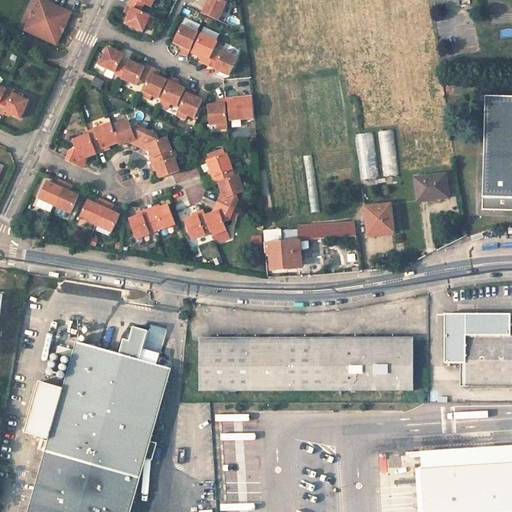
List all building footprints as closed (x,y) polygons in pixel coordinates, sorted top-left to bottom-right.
[(53,4),(45,0),(37,0),(24,29),(38,36),(39,34),(37,33),(35,32),(34,31),(33,30),(32,29),(31,27),(31,26),(30,23),(30,22),(31,20),(31,19),(31,18),(34,19),(37,11),(35,10),(35,9),(36,8),(37,7),(39,6),(40,5),(41,4),(43,4),(44,3),(46,3),(47,3),(49,4),(50,4),(52,5),(53,4)] [(129,0),(129,1),(127,5),(140,12),(143,5),(150,8),(153,0),(129,0)] [(207,0),(205,4),(201,15),(204,17),(217,23),(226,4),(219,0),(207,0)] [(68,13),(69,11),(53,4),(52,5),(50,4),(49,4),(47,3),(46,3),(44,3),(43,4),(41,4),(40,5),(39,6),(37,7),(36,8),(35,9),(35,10),(37,11),(34,19),(31,18),(31,19),(31,20),(30,22),(30,23),(31,26),(31,27),(32,29),(33,30),(34,31),(35,32),(37,33),(39,34),(38,36),(54,43),(55,42),(56,40),(56,38),(56,36),(56,33),(55,31),(54,29),(53,28),(57,20),(58,20),(60,19),(62,19),(64,18),(66,16),(67,15),(68,13)] [(124,24),(142,32),(145,26),(151,29),(155,19),(140,12),(127,5),(126,9),(124,13),(128,15),(124,24)] [(71,12),(69,11),(68,13),(67,15),(66,16),(64,18),(62,19),(60,19),(58,20),(57,20),(53,28),(54,29),(55,31),(56,33),(56,36),(56,38),(56,40),(55,42),(54,43),(56,44),(64,28),(71,12)] [(177,46),(182,48),(179,54),(186,57),(187,53),(188,51),(189,49),(197,34),(180,26),(172,43),(177,46)] [(196,55),(200,57),(198,63),(204,66),(211,52),(215,43),(199,35),(192,50),(191,52),(191,53),(196,55)] [(100,65),(115,72),(113,75),(120,78),(127,65),(120,61),(123,55),(115,51),(108,48),(100,65)] [(220,73),(227,77),(235,60),(220,53),(219,56),(211,52),(204,66),(220,73)] [(127,65),(120,78),(136,86),(139,79),(146,82),(152,69),(145,65),(144,67),(137,64),(129,60),(127,65)] [(146,82),(139,96),(150,101),(153,96),(158,98),(166,83),(166,81),(163,79),(158,77),(161,73),(152,69),(146,82)] [(96,77),(91,85),(101,90),(105,82),(96,77)] [(167,84),(158,105),(168,110),(170,105),(177,108),(184,92),(185,90),(176,85),(177,83),(178,81),(174,79),(170,77),(169,80),(167,84)] [(186,93),(176,114),(186,118),(188,113),(194,116),(199,107),(201,104),(203,99),(195,95),(198,90),(194,88),(189,86),(188,89),(186,93)] [(6,110),(22,118),(30,100),(15,93),(16,90),(8,87),(7,89),(0,104),(0,111),(1,112),(5,113),(6,110)] [(511,95),(484,95),(483,120),(480,192),(480,209),(511,210),(511,95)] [(229,121),(246,120),(245,112),(253,112),(252,97),(245,98),(245,101),(228,102),(228,104),(229,121)] [(207,111),(208,125),(216,125),(216,131),(226,130),(224,105),(224,100),(220,100),(217,100),(217,106),(207,107),(207,111)] [(128,120),(111,126),(118,143),(118,145),(128,141),(134,139),(141,142),(147,130),(138,126),(132,128),(128,120)] [(110,123),(88,132),(89,135),(95,151),(107,147),(118,143),(111,126),(110,123)] [(156,134),(147,130),(141,142),(148,145),(151,152),(153,158),(159,156),(172,151),(167,138),(158,142),(156,134)] [(382,176),(397,176),(395,131),(380,132),(382,176)] [(359,134),(361,180),(377,179),(375,133),(359,134)] [(75,148),(69,150),(65,160),(78,166),(81,160),(86,158),(96,154),(95,151),(89,135),(72,141),(75,148)] [(148,145),(141,142),(139,147),(146,150),(151,152),(148,145)] [(172,151),(159,156),(161,162),(155,164),(157,168),(161,180),(180,173),(174,159),(178,157),(175,150),(172,151)] [(226,154),(206,162),(213,179),(215,184),(218,183),(234,177),(226,154)] [(81,160),(78,166),(82,168),(84,164),(86,158),(81,160)] [(442,167),(411,172),(414,195),(445,190),(442,167)] [(234,177),(218,183),(220,191),(223,199),(221,205),(233,210),(237,201),(235,196),(243,193),(237,176),(234,177)] [(65,182),(58,179),(55,185),(51,184),(46,182),(39,199),(55,206),(65,182)] [(74,186),(65,182),(55,206),(71,214),(79,196),(75,194),(71,192),(74,186)] [(106,201),(100,198),(96,205),(91,203),(87,201),(79,218),(95,225),(106,201)] [(114,204),(106,201),(95,225),(112,232),(120,216),(116,214),(111,212),(114,204)] [(213,208),(211,213),(218,211),(221,205),(216,203),(213,208)] [(168,205),(154,210),(156,214),(149,216),(155,232),(176,224),(168,205)] [(211,213),(205,216),(211,232),(212,235),(226,231),(222,222),(229,220),(233,210),(221,205),(218,211),(211,213)] [(390,205),(365,208),(369,234),(394,232),(390,205)] [(142,215),(128,220),(136,239),(155,232),(149,216),(143,218),(142,215)] [(190,217),(184,220),(192,239),(211,232),(205,216),(199,218),(197,215),(190,217)] [(355,222),(297,226),(298,240),(299,240),(355,236),(355,222)] [(298,240),(263,242),(264,255),(270,254),(272,269),(296,267),(294,251),(300,250),(299,240),(298,240)] [(463,314),(445,314),(445,364),(461,364),(466,364),(466,386),(511,386),(511,335),(511,314),(469,314),(469,316),(469,321),(462,321),(463,316),(463,314)] [(213,342),(200,342),(200,389),(414,390),(415,342),(400,342),(399,343),(394,337),(386,343),(382,337),(374,342),(368,337),(361,342),(356,337),(348,343),(343,337),(335,342),(331,337),(324,342),(312,342),(311,343),(306,337),(299,343),(294,337),(287,342),(273,342),(268,337),(262,342),(256,337),(250,342),(244,337),(236,342),(232,337),(223,344),(219,337),(213,342)] [(130,511),(145,462),(151,444),(172,372),(80,345),(77,353),(67,350),(65,358),(75,361),(66,392),(51,441),(30,511),(130,511)] [(51,441),(66,392),(42,385),(28,434),(51,441)] [(151,444),(145,462),(153,462),(158,445),(151,444)] [(487,463),(486,448),(420,452),(422,467),(487,463)] [(511,511),(511,461),(487,463),(422,467),(424,511),(511,511)] [(424,511),(422,467),(414,468),(417,511),(424,511)]
